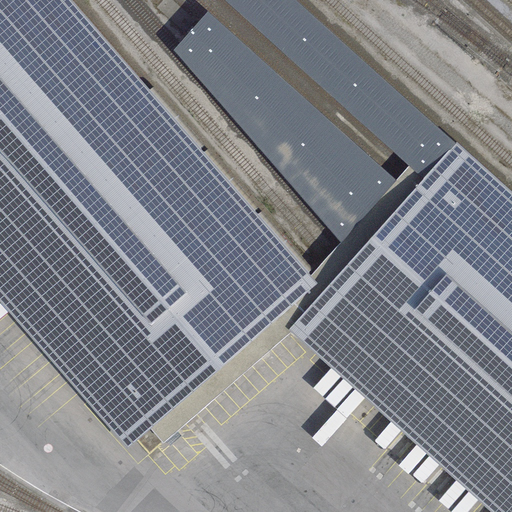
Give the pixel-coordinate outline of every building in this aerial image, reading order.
[(0,0),(0,281),(131,432),(147,418),(310,278),(305,272),(66,0),(0,0)] [(422,170),(447,142),(288,0),(231,0),(407,157),(422,170)] [(199,11),(171,41),(340,234),(391,175),(199,11)] [(298,319),(511,511),(511,199),(447,142),(422,170),(293,315),(298,319)] [(391,175),(340,234),(305,272),(310,278),(147,418),(163,436),(298,319),(293,315),(422,170),(407,157),(391,175)]
